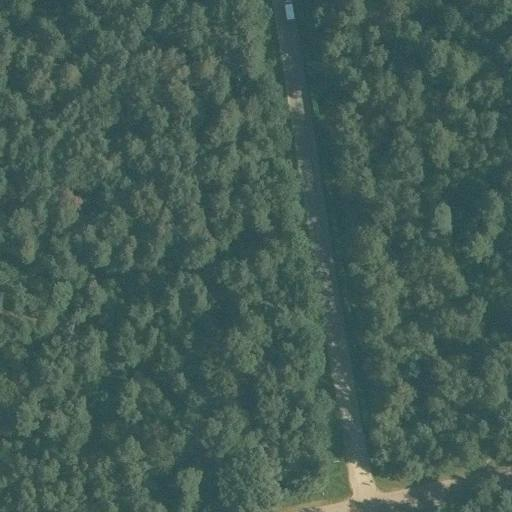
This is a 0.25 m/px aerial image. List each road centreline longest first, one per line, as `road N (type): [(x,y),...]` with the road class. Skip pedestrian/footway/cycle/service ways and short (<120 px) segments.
road 1 (unclassified): [(283,0),(365,511)]
road 2 (track): [(511,397),(455,414),(351,423)]
road 3 (unknown): [(357,511),(511,484)]
